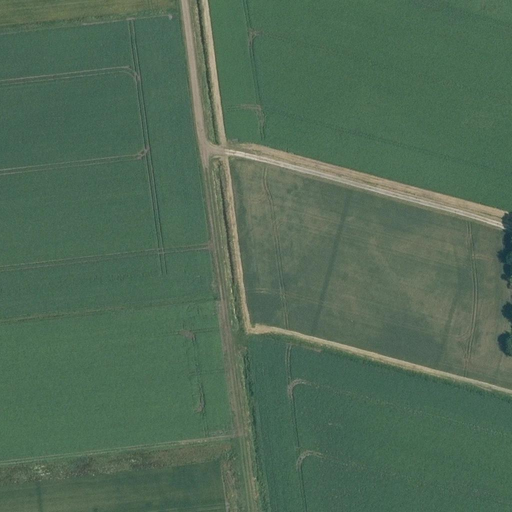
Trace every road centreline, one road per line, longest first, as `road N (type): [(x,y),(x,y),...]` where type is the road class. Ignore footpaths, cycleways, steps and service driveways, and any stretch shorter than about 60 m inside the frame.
road 1 (unclassified): [(183,0),(203,145),(508,228)]
road 2 (track): [(203,145),(227,338)]
road 3 (track): [(251,511),(227,338)]
